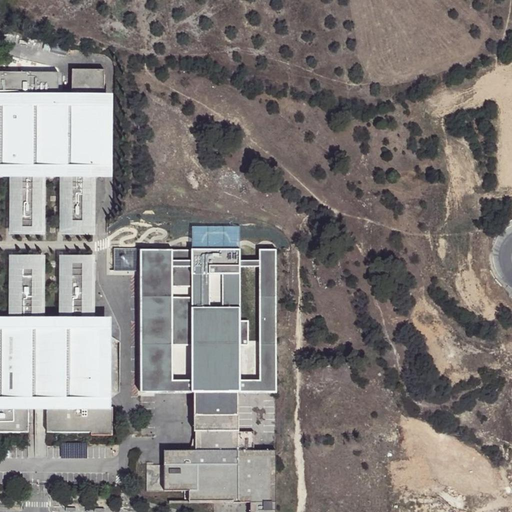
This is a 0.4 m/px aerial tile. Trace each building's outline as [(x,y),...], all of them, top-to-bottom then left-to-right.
[(0,179),(16,180),(15,237),(46,238),(46,180),(66,180),(65,235),(96,229),(96,172),(107,172),(107,110),(96,110),(96,103),(107,102),(107,74),(75,74),(75,91),(61,91),(61,77),(0,76),(0,179)] [(139,252),(116,252),(117,275),(139,275),(139,252)] [(263,385),(243,385),(243,349),(251,349),(251,325),(243,325),(242,254),(143,255),(144,397),(197,397),(242,396),(278,396),(279,254),(262,254),(263,385)] [(0,437),(32,438),(31,413),(50,413),(50,438),(94,438),(94,441),(116,441),(116,413),(95,413),(95,394),(106,394),(107,355),(95,355),(95,264),(65,270),(64,326),(46,326),(46,272),(15,271),(15,326),(0,325),(0,437)] [(167,454),(167,494),(192,494),(193,507),(254,506),(253,511),(278,511),(278,454),(257,454),(257,435),(242,435),(242,396),(197,397),(197,435),(199,435),(199,454),(167,454)]
